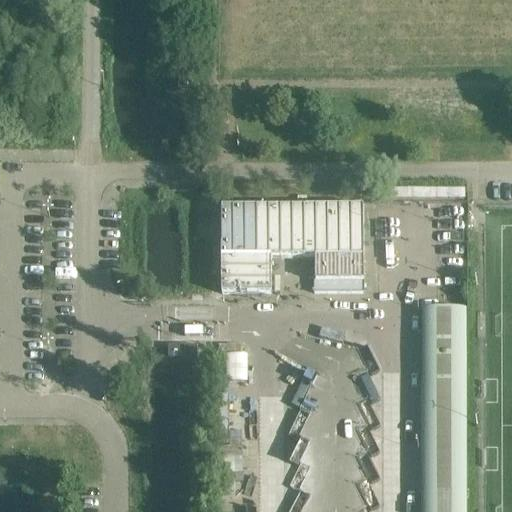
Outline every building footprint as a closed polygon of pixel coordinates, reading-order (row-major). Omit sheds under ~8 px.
[(188,91),(188,80),(178,80),(178,91),(188,91)] [(483,87),(387,87),(387,109),(483,109),(483,87)] [(364,295),(364,209),(222,209),(222,295),(272,295),(272,258),(314,258),(315,295),(364,295)] [(466,511),(466,312),(423,311),(422,511),(466,511)] [(197,359),(197,347),(168,347),(168,359),(197,359)] [(241,379),(241,348),(219,348),(219,379),(241,379)]
